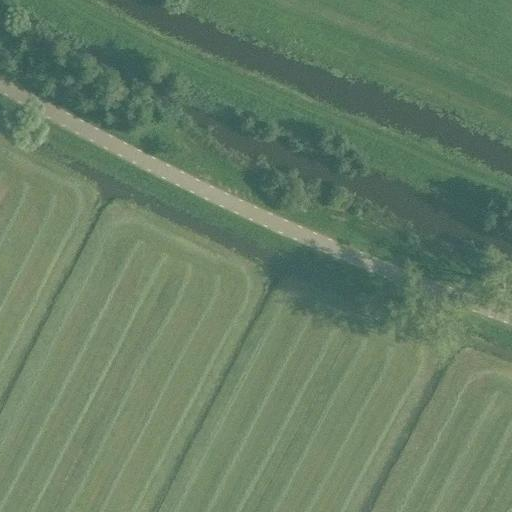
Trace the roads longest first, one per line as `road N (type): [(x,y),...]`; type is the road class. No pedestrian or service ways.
road 1 (unclassified): [(511,321),(171,182),(0,88)]
road 2 (track): [(511,198),(69,0)]
